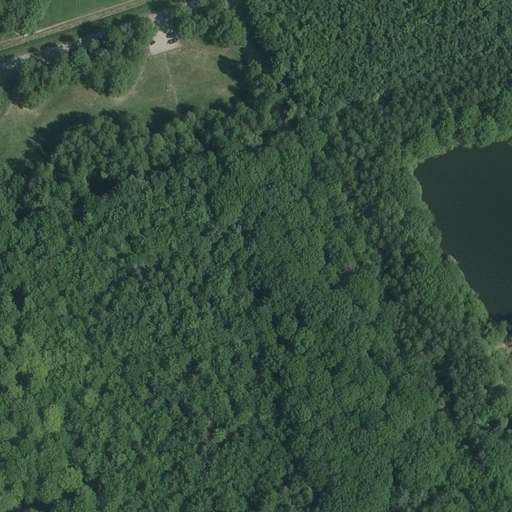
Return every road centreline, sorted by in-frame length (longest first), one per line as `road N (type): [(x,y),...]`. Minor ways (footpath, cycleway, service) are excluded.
road 1 (track): [(231,0),(461,511)]
road 2 (track): [(74,480),(291,141)]
road 3 (track): [(0,239),(291,141)]
road 4 (track): [(54,511),(74,480),(0,244)]
road 5 (unclassified): [(0,69),(215,0)]
road 6 (track): [(346,254),(371,264),(389,258),(397,239),(389,180)]
